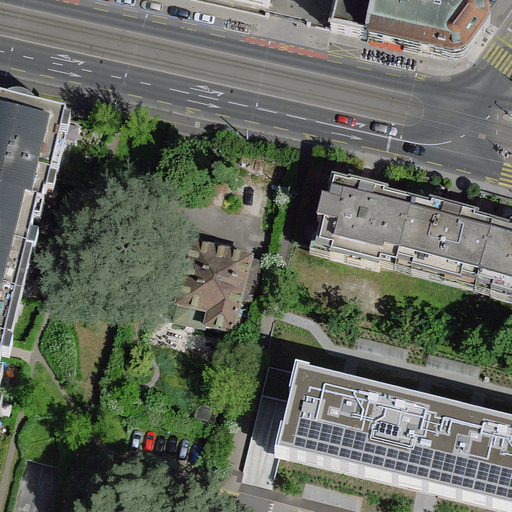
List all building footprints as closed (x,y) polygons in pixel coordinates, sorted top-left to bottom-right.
[(220,0),(271,11),(272,0),(220,0)] [(369,40),(377,0),(339,0),(333,32),(369,40)] [(377,0),(369,40),(455,59),(467,55),(484,32),(485,19),(473,0),(377,0)] [(7,105),(37,113),(34,107),(29,103),(23,101),(16,101),(11,102),(7,105)] [(0,199),(39,209),(43,210),(46,200),(47,200),(67,120),(37,113),(7,105),(0,103),(0,199)] [(359,190),(332,183),(316,251),(333,255),(331,261),(379,273),(382,264),(397,267),(414,205),(359,190)] [(0,294),(17,298),(28,253),(31,239),(39,209),(0,199),(0,294)] [(414,205),(397,267),(413,271),(412,276),(460,289),(461,284),(477,288),(495,226),(414,205)] [(511,230),(495,226),(477,288),(493,292),(492,297),(511,303),(511,230)] [(40,241),(31,239),(28,253),(36,255),(40,241)] [(251,261),(192,246),(178,308),(179,309),(210,316),(207,330),(233,336),(242,299),(251,263),(251,261)] [(251,263),(242,299),(252,302),(256,286),(258,287),(263,265),(251,263)] [(0,369),(3,358),(6,344),(17,298),(0,294),(0,369)] [(206,332),(207,330),(210,316),(179,309),(175,325),(206,332)] [(14,346),(6,344),(3,358),(10,360),(14,346)] [(511,511),(511,412),(291,359),(267,461),(471,511),(511,511)] [(62,437),(25,447),(25,461),(63,469),(64,453),(62,437)]
